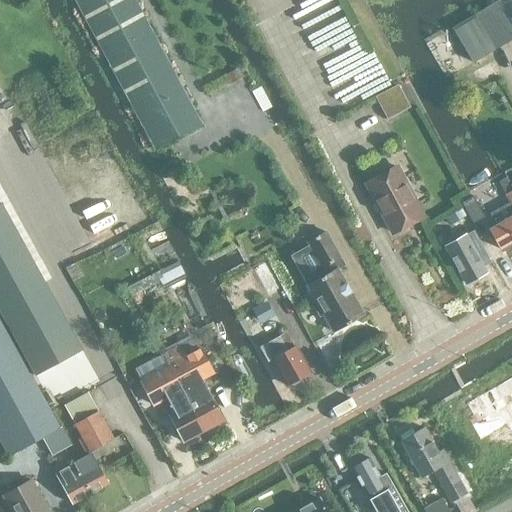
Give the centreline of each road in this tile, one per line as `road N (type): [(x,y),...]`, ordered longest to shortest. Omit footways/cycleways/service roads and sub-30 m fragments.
road 1 (unknown): [(446,353),(303,83),(271,0)]
road 2 (unclassified): [(170,511),(511,316)]
road 3 (unknown): [(173,510),(20,215),(0,160)]
